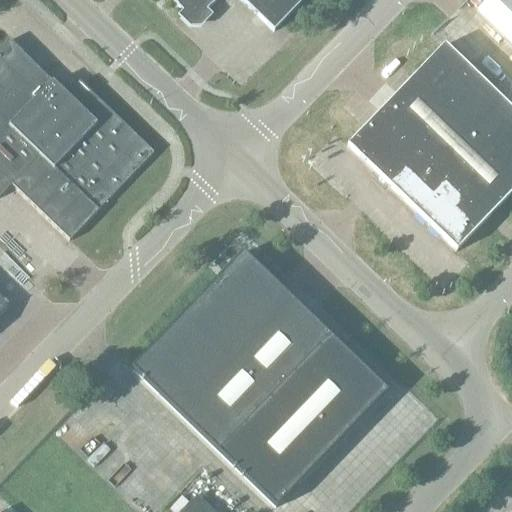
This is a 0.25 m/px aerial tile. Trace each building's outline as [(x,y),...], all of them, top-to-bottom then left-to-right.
[(169,0),(181,10),(208,9),(217,0),(239,0),(273,33),(304,0),(169,0)] [(511,0),(490,0),(476,15),(511,49),(511,0)] [(8,42),(3,47),(0,50),(0,197),(10,187),(69,243),(153,155),(78,84),(66,97),(8,42)] [(511,113),(444,48),(364,130),(347,147),(456,253),(511,194),(511,113)] [(386,393),(335,344),(242,255),(130,371),(275,510),(386,393)] [(209,511),(196,499),(183,511),(209,511)]
